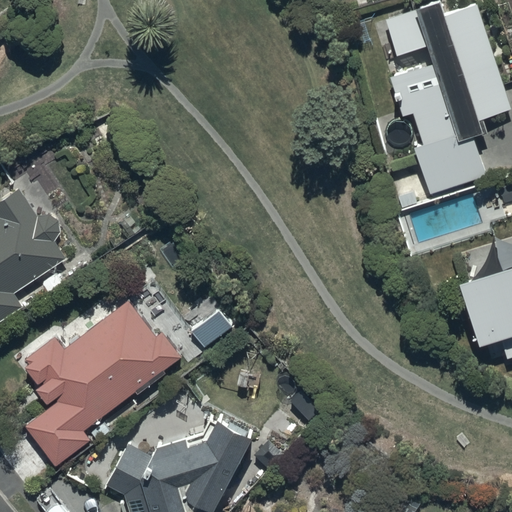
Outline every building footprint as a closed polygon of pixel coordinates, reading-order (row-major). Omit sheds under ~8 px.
[(440,0),(430,0),(383,15),(394,50),(423,41),(428,58),(387,71),(400,113),(412,110),(421,139),(412,142),(427,192),(487,173),(473,129),(481,127),(478,115),(508,106),(475,2),(444,12),(440,0)] [(0,316),(20,305),(10,289),(64,256),(53,238),(59,228),(56,218),(47,211),(36,211),(19,184),(0,196),(0,316)] [(511,257),(455,276),(476,339),(498,332),(505,353),(511,351),(511,257)] [(107,429),(98,418),(179,352),(160,328),(155,332),(126,296),(66,344),(57,332),(22,360),(40,382),(35,386),(45,399),(54,392),(56,395),(23,422),(56,463),(93,434),(96,438),(107,429)] [(211,409),(200,431),(155,440),(149,451),(128,438),(104,481),(119,489),(125,511),(204,511),(249,430),(232,420),(211,409)]
